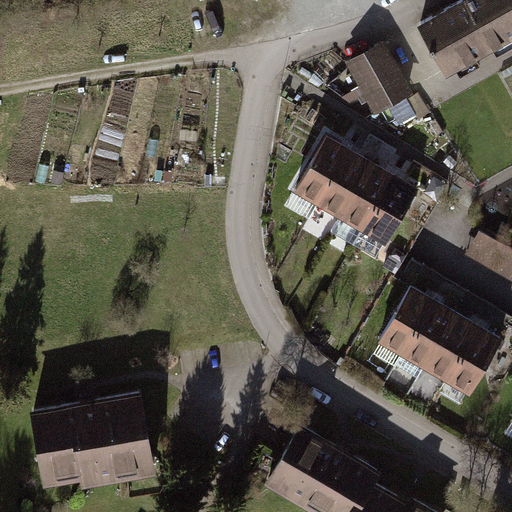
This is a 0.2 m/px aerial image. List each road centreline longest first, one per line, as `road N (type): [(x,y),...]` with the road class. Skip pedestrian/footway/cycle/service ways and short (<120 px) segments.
road 1 (residential): [(511,490),(303,371),(271,321),(249,266),(243,207),(254,112),(292,45)]
road 2 (track): [(0,89),(292,45)]
